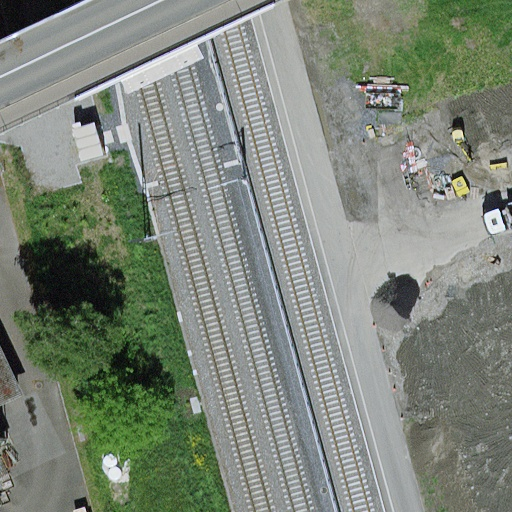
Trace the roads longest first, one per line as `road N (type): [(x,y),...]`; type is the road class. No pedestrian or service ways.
road 1 (track): [(270,0),(409,511)]
road 2 (residential): [(0,78),(165,0)]
